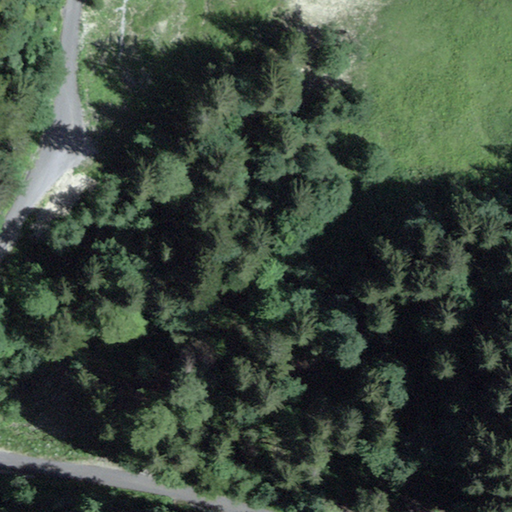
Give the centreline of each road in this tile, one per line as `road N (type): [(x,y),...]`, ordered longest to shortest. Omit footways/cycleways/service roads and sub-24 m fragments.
road 1 (track): [(74,0),(62,143),(0,249)]
road 2 (track): [(0,451),(134,474),(254,511)]
